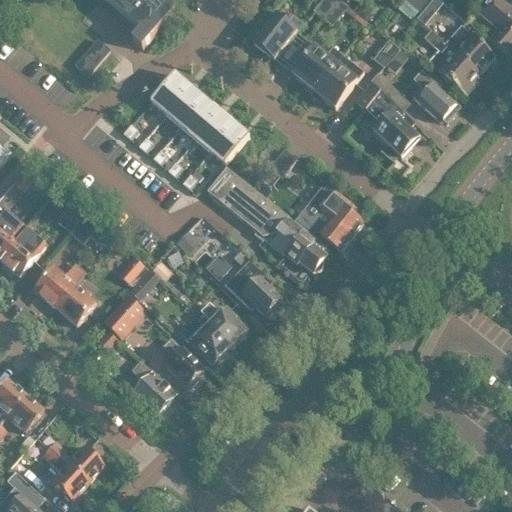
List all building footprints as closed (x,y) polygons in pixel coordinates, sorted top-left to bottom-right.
[(111,0),(113,1),(122,10),(130,17),(132,18),(142,27),(136,35),(131,40),(141,49),(169,17),(173,12),(172,12),(170,14),(162,7),(165,5),(159,0),(111,0)] [(336,0),(321,0),(313,11),(322,18),(336,0)] [(337,0),(336,0),(322,18),(332,26),(347,8),(337,0)] [(428,4),(422,0),(405,0),(421,13),(428,4)] [(443,3),(439,0),(432,0),(429,5),(436,11),(443,3)] [(511,55),(511,10),(500,0),(486,0),(477,12),(497,30),(489,40),(510,58),(511,55)] [(362,3),(355,11),(364,19),(371,10),(362,3)] [(252,44),(274,61),(302,25),(292,17),(286,25),(275,16),(252,44)] [(445,44),(479,74),(495,56),(461,26),(445,44)] [(424,38),(431,44),(437,37),(430,31),(424,38)] [(479,74),(445,44),(437,37),(431,44),(441,53),(431,63),(430,62),(429,63),(465,95),(476,83),(473,81),(479,74)] [(74,65),(86,76),(108,50),(96,40),(74,65)] [(398,50),(388,42),(373,60),(383,69),(398,50)] [(292,76),(313,92),(342,57),(331,49),(326,56),(315,47),(292,76)] [(419,61),(410,53),(407,57),(416,65),(419,61)] [(362,73),(351,64),(342,57),(313,92),(334,109),(357,81),(362,73)] [(420,87),(411,97),(440,123),(442,122),(444,123),(448,123),(452,118),(452,114),(450,112),(457,105),(444,93),(445,92),(422,71),(413,81),(420,87)] [(378,74),(371,82),(381,90),(402,111),(409,103),(378,74)] [(189,89),(174,76),(150,104),(165,117),(189,89)] [(402,111),(381,90),(371,82),(355,102),(365,110),(367,108),(382,122),(372,132),(387,146),(381,152),(381,151),(380,152),(382,155),(385,157),(388,159),(390,161),(393,163),(394,162),(393,162),(398,157),(400,159),(419,139),(411,131),(417,125),(402,111)] [(204,101),(189,89),(165,117),(180,129),(204,101)] [(219,113),(204,101),(180,129),(195,142),(219,113)] [(233,126),(219,113),(195,142),(209,154),(233,126)] [(249,139),(233,126),(209,154),(225,167),(249,139)] [(139,133),(132,127),(124,136),(132,142),(139,133)] [(10,137),(3,132),(0,135),(0,142),(3,145),(10,137)] [(154,146),(147,139),(139,148),(146,155),(154,146)] [(0,167),(10,156),(0,147),(0,167)] [(268,168),(269,169),(280,179),(295,160),(283,150),(268,168)] [(169,158),(161,152),(154,161),(161,167),(169,158)] [(183,170),(176,164),(168,173),(175,179),(183,170)] [(39,174),(30,166),(14,184),(23,192),(39,174)] [(226,170),(206,192),(259,234),(258,236),(268,244),(277,233),(276,233),(287,218),(226,170)] [(198,183),(191,176),(183,186),(190,192),(198,183)] [(357,209),(327,185),(322,190),(324,191),(324,197),(317,197),(310,206),(351,238),(362,223),(352,215),(357,209)] [(57,222),(70,233),(86,214),(72,203),(57,222)] [(351,238),(310,206),(305,212),(298,215),(292,222),(304,231),(325,248),(329,243),(340,252),(351,238)] [(0,257),(17,238),(24,230),(3,212),(0,215),(0,257)] [(88,236),(99,224),(88,214),(71,233),(82,243),(88,236)] [(292,222),(287,218),(276,233),(277,233),(292,245),(285,255),(296,264),(298,261),(313,273),(314,271),(317,271),(319,270),(321,268),(322,265),(321,262),(326,256),(311,244),(313,242),(302,233),(304,231),(292,222)] [(114,237),(99,224),(88,236),(104,249),(114,237)] [(24,230),(17,238),(0,257),(0,262),(19,278),(45,248),(24,230)] [(176,244),(187,255),(199,243),(188,232),(176,244)] [(128,283),(143,266),(133,258),(118,275),(128,283)] [(173,274),(160,262),(152,271),(164,283),(173,274)] [(268,285),(270,283),(248,262),(225,287),(250,310),(254,306),(264,316),(267,313),(269,315),(276,307),(274,305),(281,297),(268,285)] [(73,266),(63,278),(53,269),(34,291),(55,309),(74,287),(84,276),(73,266)] [(143,266),(128,284),(133,289),(149,272),(143,266)] [(130,292),(139,300),(159,280),(150,271),(149,272),(133,289),(130,292)] [(362,295),(378,310),(392,295),(376,280),(362,295)] [(95,305),(74,287),(55,309),(76,327),(95,305)] [(127,295),(102,323),(122,341),(147,313),(127,295)] [(208,325),(229,347),(247,329),(226,307),(219,314),(210,305),(202,313),(211,322),(208,325)] [(211,365),(229,347),(208,325),(204,329),(195,320),(181,334),(190,343),(190,344),(211,365)] [(108,350),(118,340),(108,331),(99,342),(108,350)] [(174,357),(165,366),(186,387),(188,385),(190,387),(198,379),(196,377),(203,370),(181,349),(180,350),(170,340),(163,347),(174,357)] [(133,392),(157,414),(172,398),(160,386),(162,384),(140,362),(131,371),(143,382),(133,392)] [(5,380),(0,385),(0,413),(4,417),(23,395),(5,380)] [(23,395),(4,417),(23,433),(42,411),(23,395)] [(29,445),(59,472),(48,484),(69,503),(85,485),(65,466),(47,449),(35,439),(29,445)] [(47,449),(56,458),(62,452),(53,443),(47,449)] [(81,448),(65,466),(85,485),(102,468),(81,448)] [(0,501),(0,511),(37,511),(34,509),(42,500),(13,473),(4,482),(11,489),(0,501)] [(29,485),(38,493),(45,486),(36,478),(29,485)] [(59,499),(48,489),(41,497),(52,507),(59,499)]
